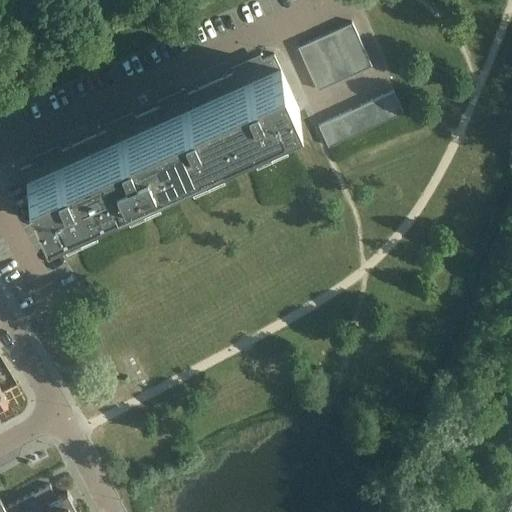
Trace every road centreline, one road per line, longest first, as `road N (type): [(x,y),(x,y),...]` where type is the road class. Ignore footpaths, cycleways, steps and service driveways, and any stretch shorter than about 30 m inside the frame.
road 1 (residential): [(0,158),(276,26)]
road 2 (residential): [(355,0),(387,71),(314,105)]
